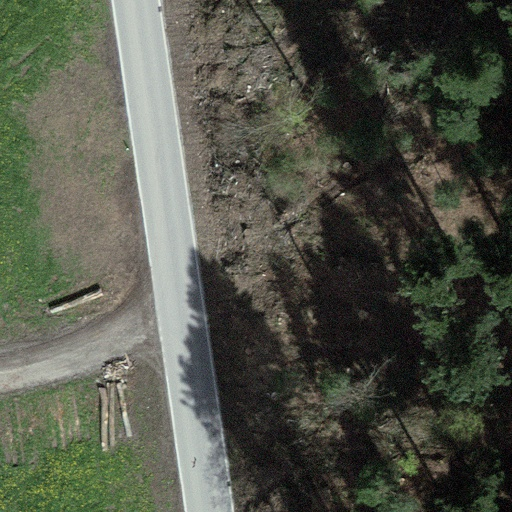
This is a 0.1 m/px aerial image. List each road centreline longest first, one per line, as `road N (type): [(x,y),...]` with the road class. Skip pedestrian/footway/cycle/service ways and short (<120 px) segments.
road 1 (tertiary): [(129,0),(204,511)]
road 2 (track): [(176,320),(104,353),(0,383)]
